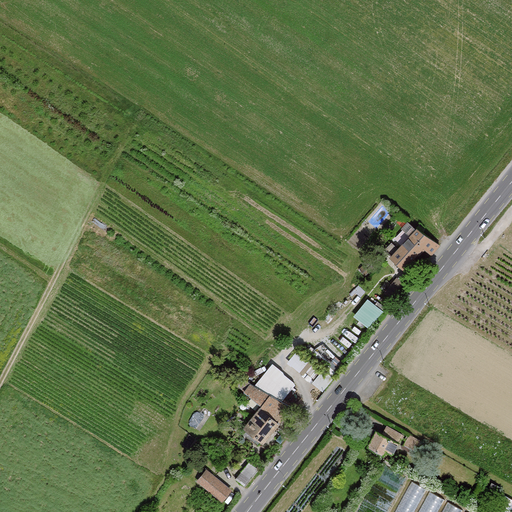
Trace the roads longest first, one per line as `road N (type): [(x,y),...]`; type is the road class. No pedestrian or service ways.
road 1 (primary): [(246,511),(511,182)]
road 2 (track): [(0,384),(145,102)]
